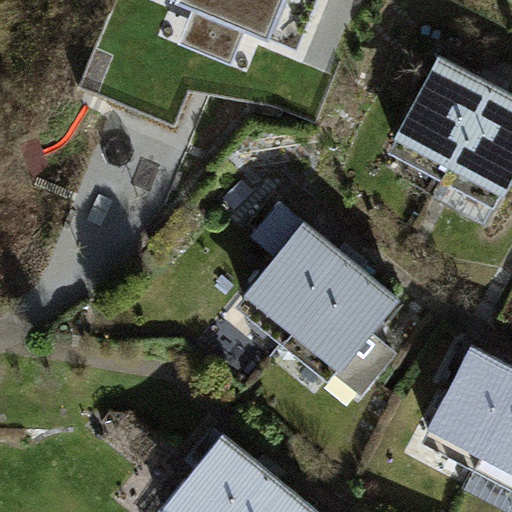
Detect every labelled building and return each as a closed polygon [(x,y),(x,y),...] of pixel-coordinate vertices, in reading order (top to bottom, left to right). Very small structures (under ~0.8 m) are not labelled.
[(154,0),(303,58),(325,0),(154,0)] [(492,80),(440,51),(399,129),(452,156),(492,80)] [(511,90),(492,80),(452,156),(506,185),(511,173),(511,90)] [(403,291),(279,195),(250,232),(278,253),(242,298),(338,373),(403,291)] [(511,362),(472,342),(430,420),(511,463),(511,362)] [(158,511),(236,511),(272,470),(223,431),(158,511)] [(318,511),(320,509),(272,470),(236,511),(318,511)]
